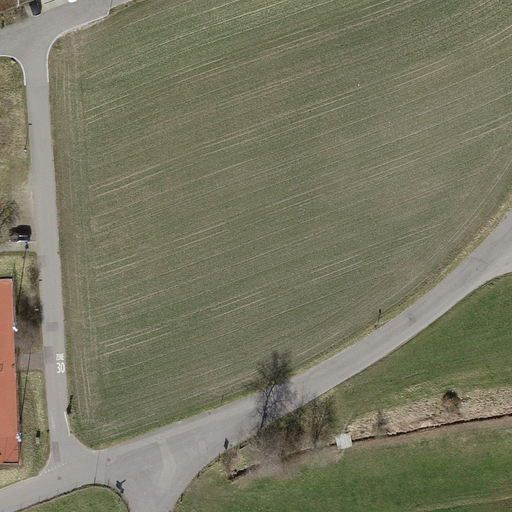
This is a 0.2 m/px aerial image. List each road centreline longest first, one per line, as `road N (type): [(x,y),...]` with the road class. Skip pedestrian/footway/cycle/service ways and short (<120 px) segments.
road 1 (residential): [(73,477),(62,441),(29,28)]
road 2 (unclassified): [(187,439),(350,363),(447,295),(511,229)]
road 3 (unclassified): [(73,477),(187,439)]
